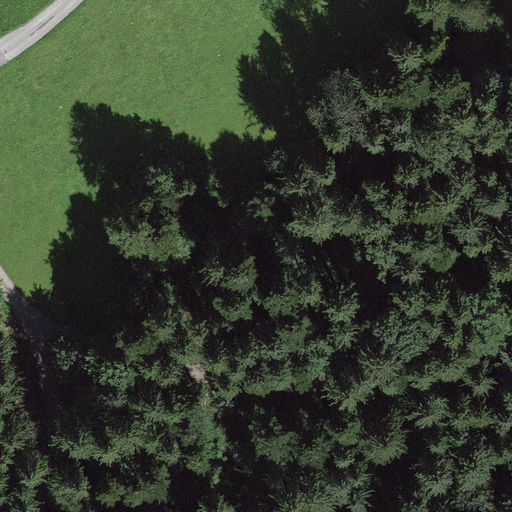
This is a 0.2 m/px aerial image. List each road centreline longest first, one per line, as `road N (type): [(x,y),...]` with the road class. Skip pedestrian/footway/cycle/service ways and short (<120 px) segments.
road 1 (track): [(0,278),(43,328),(224,380),(355,380),(511,324)]
road 2 (track): [(33,511),(56,458),(38,371)]
